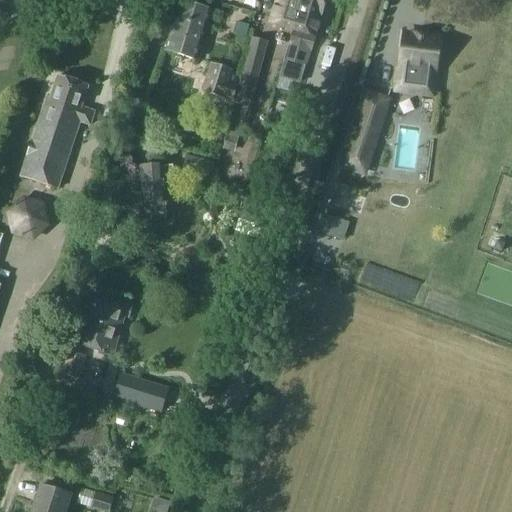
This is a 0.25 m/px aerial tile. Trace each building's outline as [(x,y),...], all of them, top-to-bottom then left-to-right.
[(277,0),(275,10),(274,10),(271,21),(294,28),(301,0),(277,0)] [(301,0),(294,28),(281,75),(280,78),(277,89),(296,95),(299,84),(300,84),(310,49),(311,50),(316,34),(313,33),(316,22),(319,23),(325,0),(301,0)] [(212,11),(181,2),(166,52),(197,61),(212,11)] [(400,67),(398,80),(433,85),(439,38),(405,33),(400,67)] [(237,97),(238,97),(236,105),(250,109),(252,101),(253,102),(269,43),(252,38),(237,97)] [(228,83),(232,70),(213,64),(204,90),(233,100),(238,86),(228,83)] [(49,103),(46,102),(21,177),(58,190),(80,122),(91,126),(95,112),(82,108),(89,86),(58,76),(49,103)] [(366,93),(341,168),(363,175),(388,100),(366,93)] [(229,131),(223,150),(235,153),(240,134),(229,131)] [(188,155),(183,171),(211,179),(215,162),(188,155)] [(143,204),(145,204),(146,222),(168,220),(166,201),(167,201),(165,182),(163,166),(163,164),(139,166),(143,204)] [(163,166),(165,182),(175,181),(173,165),(164,166),(163,166)] [(24,199),(8,213),(14,234),(34,240),(50,226),(45,205),(24,199)] [(115,308),(88,300),(82,318),(121,329),(125,317),(130,319),(133,307),(116,302),(115,308)] [(75,343),(113,355),(121,329),(82,318),(75,343)] [(86,355),(70,350),(63,374),(79,380),(86,355)] [(123,374),(121,381),(118,387),(143,395),(148,382),(123,374)] [(67,511),(73,496),(41,486),(32,511),(67,511)] [(77,504),(102,511),(109,511),(114,498),(82,488),(77,504)]
